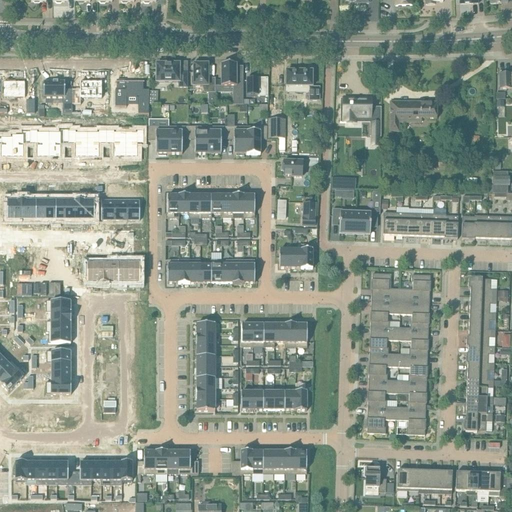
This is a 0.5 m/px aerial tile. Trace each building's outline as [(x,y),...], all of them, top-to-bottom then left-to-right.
[(202,87),(204,93),(204,94),(215,94),(215,79),(208,79),(208,65),(203,65),(203,62),(195,62),(195,65),(193,65),(193,78),(192,78),(192,85),(194,85),(194,87),(202,87)] [(157,66),(156,66),(156,84),(179,84),(179,90),(187,89),(187,74),(179,74),(179,66),(165,66),(165,64),(157,64),(157,66)] [(236,81),(236,65),(221,65),(221,88),(233,88),(233,106),(243,106),(243,81),(236,81)] [(286,86),(286,88),(286,93),(310,93),(310,101),(319,101),(319,89),(312,88),(312,86),(312,73),(312,72),(311,72),(302,72),(301,72),(297,72),(288,72),(286,72),(286,73),(286,86)] [(511,74),(510,75),(510,74),(499,74),(500,90),(511,89),(511,74)] [(258,79),(246,79),(246,96),(257,96),(257,97),(268,97),(268,79),(258,79)] [(0,81),(0,97),(23,97),(23,81),(8,81),(8,80),(1,80),(1,81),(0,81)] [(43,82),(43,99),(44,99),(44,98),(63,98),(63,115),(72,115),(72,91),(65,91),(65,82),(64,82),(64,83),(44,83),(44,82),(43,82)] [(72,91),(72,106),(80,106),(81,100),(102,100),(102,83),(81,83),(81,91),(72,91)] [(115,91),(115,108),(126,108),(126,98),(138,98),(138,115),(148,115),(149,91),(143,91),(143,84),(144,84),(144,83),(124,83),(124,84),(125,84),(125,91),(115,91)] [(25,100),(25,114),(33,114),(33,100),(25,100)] [(340,100),(340,124),(352,124),(352,117),(370,117),(370,138),(380,138),(380,152),(381,108),(373,108),(362,108),(362,100),(352,100),(340,100)] [(390,103),(390,132),(399,133),(400,122),(419,122),(419,118),(437,119),(437,103),(390,103)] [(227,128),(227,141),(233,141),(233,155),(236,155),(236,157),(244,157),(244,155),(246,155),(246,128),(234,128),(234,116),(227,116),(227,128)] [(269,120),(269,138),(278,138),(284,138),(284,120),(269,120)] [(148,128),(148,141),(155,141),(155,155),(157,155),(157,157),(166,157),(166,155),(169,155),(169,128),(148,128)] [(169,128),(169,155),(182,155),(182,141),(188,141),(188,128),(169,128)] [(188,128),(188,141),(194,141),(194,155),(208,155),(208,128),(188,128)] [(208,128),(208,155),(221,155),(221,141),(227,141),(227,128),(208,128)] [(246,128),(246,155),(260,156),(260,141),(267,141),(267,128),(246,128)] [(49,133),(49,158),(61,158),(61,145),(68,145),(68,132),(68,130),(60,130),(60,133),(49,133)] [(12,136),(12,138),(12,158),(24,158),(24,145),(30,145),(30,132),(23,132),(23,136),(12,136)] [(30,132),(30,145),(37,145),(37,158),(49,158),(49,133),(38,133),(38,132),(30,132)] [(68,132),(68,145),(75,145),(75,158),(87,158),(87,133),(76,133),(76,132),(68,132)] [(87,133),(87,158),(99,158),(99,145),(106,145),(106,132),(98,132),(98,133),(87,133)] [(106,132),(106,145),(113,145),(113,158),(125,158),(125,133),(114,133),(114,132),(106,132)] [(125,133),(125,158),(137,158),(137,145),(143,145),(143,132),(137,132),(137,133),(125,133)] [(0,139),(0,144),(1,145),(1,158),(12,158),(12,138),(1,138),(1,139),(0,139)] [(303,157),(304,144),(291,144),(291,157),(303,157)] [(309,159),(309,167),(318,167),(318,159),(309,159)] [(281,164),(281,172),(283,172),(283,173),(284,173),(284,178),(285,178),(285,179),(291,179),(291,178),(302,178),(302,163),(283,162),(283,164),(281,164)] [(508,173),(493,173),(493,194),(508,194),(508,186),(509,186),(509,179),(508,179),(508,173)] [(190,215),(190,197),(190,196),(178,196),(178,197),(178,215),(190,215)] [(244,220),(244,197),(244,196),(232,196),(232,197),(232,220),(244,220)] [(178,215),(178,197),(167,197),(167,220),(178,220),(178,215)] [(200,220),(200,197),(190,197),(190,215),(190,220),(200,220)] [(210,215),(210,197),(200,197),(200,220),(210,220),(210,215)] [(222,215),(222,197),(210,197),(210,215),(222,215)] [(232,220),(232,197),(222,197),(222,215),(222,220),(232,220)] [(255,197),(244,197),(244,220),(255,220),(255,197)] [(16,202),(17,221),(26,221),(26,201),(16,201),(16,202)] [(26,201),(26,221),(36,221),(36,202),(27,202),(27,201),(26,201)] [(65,202),(65,221),(75,221),(75,201),(74,201),(74,202),(65,202)] [(75,201),(75,221),(85,221),(85,201),(75,201)] [(85,201),(85,221),(94,221),(94,202),(85,202),(85,201)] [(7,202),(7,221),(17,221),(16,202),(7,202)] [(36,202),(36,221),(46,221),(46,202),(36,202)] [(46,202),(46,221),(55,221),(55,202),(46,202)] [(55,202),(55,221),(65,221),(65,202),(55,202)] [(101,202),(101,222),(114,222),(114,202),(101,202)] [(114,202),(114,222),(127,222),(127,202),(114,202)] [(127,202),(127,222),(140,222),(140,202),(127,202)] [(303,204),(302,227),(314,228),(315,205),(303,204)] [(396,215),(395,238),(408,238),(408,215),(409,210),(409,209),(396,209),(396,215)] [(354,236),(355,212),(333,211),(333,210),(332,210),(332,223),(340,223),(339,235),(344,235),(344,236),(354,236)] [(377,212),(355,212),(354,236),(365,236),(370,236),(370,224),(377,224),(378,212),(377,212)] [(395,238),(396,215),(383,214),(383,237),(395,238)] [(408,215),(408,238),(420,238),(421,215),(408,215)] [(433,216),(421,215),(420,238),(432,239),(433,216)] [(432,239),(444,239),(445,217),(446,217),(446,216),(433,216),(432,239)] [(444,239),(444,240),(457,241),(458,218),(446,217),(445,217),(444,239)] [(474,240),(486,241),(487,218),(474,217),(474,218),(475,218),(474,240)] [(474,240),(475,218),(474,218),(462,218),(461,241),(474,241),(474,240)] [(498,241),(499,218),(487,218),(486,241),(498,241)] [(511,219),(499,218),(498,241),(511,242),(511,219)] [(312,256),(312,246),(301,246),(301,251),(301,270),(312,270),(312,264),(314,264),(314,256),(312,256)] [(290,270),(290,251),(279,251),(279,269),(290,270)] [(301,270),(301,251),(290,251),(290,270),(301,270)] [(211,266),(211,285),(222,285),(222,261),(221,261),(221,254),(211,254),(211,266)] [(178,285),(178,261),(167,261),(167,285),(178,285)] [(190,285),(190,261),(178,261),(178,285),(190,285)] [(200,285),(200,266),(200,261),(190,261),(190,285),(200,285)] [(232,285),(232,261),(222,261),(222,285),(232,285)] [(244,285),(244,261),(232,261),(232,285),(244,285)] [(255,261),(244,261),(244,285),(255,285),(255,261)] [(108,265),(108,285),(109,285),(109,284),(118,284),(118,262),(118,265),(108,265)] [(118,262),(118,284),(129,284),(129,262),(118,262)] [(129,262),(129,284),(140,284),(140,262),(129,262)] [(87,265),(87,284),(98,284),(98,285),(98,265),(87,265)] [(98,265),(98,285),(108,285),(108,265),(98,265)] [(211,285),(211,266),(200,266),(200,285),(211,285)] [(371,302),(400,304),(401,291),(389,290),(389,283),(391,283),(391,276),(372,275),(371,302)] [(401,291),(400,304),(429,305),(430,277),(411,277),(411,284),(413,284),(413,291),(401,291)] [(470,297),(470,298),(496,298),(497,291),(497,281),(482,281),(482,279),(470,279),(470,280),(468,280),(468,290),(472,290),(472,297),(470,297)] [(496,298),(470,298),(472,298),(471,305),(468,305),(467,315),(471,315),(471,314),(490,315),(490,306),(496,306),(496,301),(496,298)] [(46,302),(46,314),(71,314),(71,313),(70,313),(70,302),(46,302)] [(389,323),(387,323),(388,315),(400,315),(400,304),(371,302),(370,329),(389,330),(389,323)] [(410,324),(410,330),(428,331),(429,305),(400,304),(400,315),(412,316),(412,324),(410,324)] [(46,314),(46,324),(71,324),(71,314),(46,314)] [(467,331),(470,332),(470,331),(489,332),(489,331),(489,322),(495,323),(496,315),(490,315),(471,314),(471,315),(471,322),(467,322),(467,331)] [(46,324),(46,334),(70,334),(70,324),(71,324),(46,324)] [(215,325),(196,325),(196,336),(215,336),(215,325)] [(296,349),(296,326),(296,325),(284,325),(284,326),(284,344),(284,349),(296,349)] [(252,349),(252,326),(241,326),(241,349),(252,349)] [(263,349),(263,326),(252,326),(252,349),(263,349)] [(274,344),(274,326),(263,326),(263,349),(274,349),(274,344)] [(284,344),(284,326),(274,326),(274,344),(284,344)] [(307,326),(296,326),(296,349),(307,349),(307,339),(308,339),(308,331),(307,331),(307,326)] [(386,349),(386,341),(399,342),(399,330),(389,330),(370,329),(369,355),(388,356),(388,349),(386,349)] [(427,357),(428,331),(410,330),(399,330),(399,342),(411,342),(411,350),(409,350),(409,357),(427,357)] [(466,348),(470,348),(488,349),(489,348),(489,339),(495,339),(495,332),(489,331),(489,332),(470,331),(470,332),(470,338),(466,338),(466,348)] [(46,334),(48,334),(48,345),(70,345),(70,334),(46,334)] [(215,347),(215,336),(196,336),(196,347),(215,347)] [(215,358),(215,347),(196,347),(196,358),(215,358)] [(469,365),(488,365),(488,356),(494,356),(495,348),(489,348),(488,349),(470,348),(470,355),(466,355),(465,365),(469,365)] [(70,353),(46,353),(46,364),(70,364),(70,353)] [(385,376),(385,368),(398,369),(398,356),(388,356),(369,355),(368,382),(387,382),(387,376),(385,376)] [(426,384),(427,357),(409,357),(398,356),(398,369),(410,369),(410,377),(408,377),(408,383),(426,384)] [(215,369),(215,358),(196,358),(196,369),(215,369)] [(2,360),(0,361),(0,373),(12,362),(11,362),(8,365),(2,360)] [(12,362),(0,373),(0,384),(0,385),(0,384),(0,385),(18,368),(18,367),(17,368),(12,362)] [(70,364),(46,364),(51,364),(51,374),(70,374),(70,364)] [(469,365),(469,372),(465,372),(465,382),(469,382),(487,382),(488,373),(494,373),(494,365),(488,365),(469,365)] [(18,368),(0,385),(8,393),(26,376),(18,368)] [(215,380),(215,369),(196,369),(196,380),(215,380)] [(51,384),(46,384),(71,384),(70,384),(70,374),(51,374),(51,384)] [(215,390),(215,380),(196,380),(196,390),(215,390)] [(385,402),(385,394),(397,395),(397,383),(387,382),(368,382),(367,408),(386,409),(386,402),(385,402)] [(465,389),(464,399),(468,399),(468,398),(487,399),(493,399),(493,386),(501,386),(501,382),(493,382),(487,382),(469,382),(468,389),(465,389)] [(425,410),(426,384),(408,383),(397,383),(397,395),(399,395),(398,403),(407,403),(407,409),(425,410)] [(71,384),(46,384),(46,396),(71,396),(71,384)] [(215,401),(215,390),(196,390),(196,401),(215,401)] [(252,412),(252,392),(241,392),(241,412),(252,412)] [(262,412),(262,392),(252,392),(252,412),(262,412)] [(273,412),(273,392),(262,392),(262,412),(273,412)] [(284,412),(284,392),(273,392),(273,412),(284,412)] [(295,412),(295,392),(284,392),(284,412),(295,412)] [(295,392),(295,412),(306,412),(306,392),(295,392)] [(464,415),(467,416),(467,415),(486,416),(486,415),(492,416),(492,407),(493,405),(493,399),(487,399),(468,398),(468,399),(468,406),(464,405),(464,415)] [(215,412),(215,401),(196,401),(196,412),(215,412)] [(384,429),(384,421),(396,422),(396,409),(386,409),(367,408),(367,435),(385,436),(385,429),(384,429)] [(425,437),(425,410),(407,409),(396,409),(396,422),(408,422),(408,430),(406,430),(406,436),(425,437)] [(467,415),(467,416),(467,422),(464,422),(463,432),(465,432),(465,433),(477,434),(477,433),(486,433),(492,433),(492,423),(492,416),(486,415),(486,416),(467,415)] [(155,476),(155,483),(167,483),(167,476),(167,453),(167,452),(155,452),(155,453),(155,476)] [(232,463),(232,476),(252,476),(252,453),(252,452),(241,452),(241,463),(232,463)] [(296,476),(296,453),(296,452),(284,452),(284,453),(284,476),(296,476)] [(144,463),(144,476),(155,476),(155,453),(144,453),(144,463)] [(167,453),(167,476),(178,476),(178,471),(178,453),(167,453)] [(178,471),(178,476),(190,476),(190,463),(190,453),(178,453),(178,471)] [(263,476),(263,453),(252,453),(252,476),(263,476)] [(273,476),(273,453),(263,453),(263,476),(273,476)] [(284,476),(284,453),(273,453),(273,476),(284,476)] [(306,453),(296,453),(296,476),(306,476),(306,466),(308,466),(308,458),(306,458),(306,453)] [(15,471),(13,471),(13,477),(15,477),(15,484),(26,484),(26,487),(26,463),(15,463),(15,471)] [(26,463),(26,487),(36,487),(36,464),(27,464),(27,463),(26,463)] [(111,464),(111,487),(121,487),(121,463),(121,464),(111,464)] [(121,463),(121,487),(122,487),(122,482),(132,482),(132,463),(121,463)] [(190,463),(190,476),(198,476),(198,463),(190,463)] [(36,464),(36,487),(46,487),(46,464),(36,464)] [(46,464),(46,487),(57,487),(57,464),(46,464)] [(57,464),(57,487),(74,487),(74,473),(68,473),(68,464),(57,464)] [(74,473),(74,487),(91,487),(91,464),(80,464),(80,473),(74,473)] [(91,464),(91,487),(91,482),(101,482),(101,487),(101,464),(91,464)] [(101,464),(101,487),(102,487),(111,487),(111,464),(101,464)] [(365,472),(365,478),(366,478),(365,488),(378,489),(378,494),(386,495),(393,495),(394,485),(386,485),(386,481),(379,481),(379,470),(375,470),(375,469),(369,468),(369,469),(366,469),(366,472),(365,472)] [(408,493),(409,472),(397,471),(397,492),(408,493)] [(419,491),(419,472),(409,472),(408,493),(418,493),(419,493),(419,491)] [(429,491),(430,472),(419,472),(419,491),(419,493),(418,493),(418,495),(429,495),(429,491)] [(440,492),(441,473),(430,472),(429,491),(429,495),(440,495),(440,492)] [(451,492),(452,473),(441,473),(440,492),(440,495),(451,496),(451,492)] [(455,492),(467,493),(467,474),(456,473),(455,492)] [(477,493),(478,474),(467,474),(467,493),(466,496),(477,497),(477,493)] [(488,493),(489,475),(478,474),(477,493),(477,497),(488,497),(488,493)] [(505,498),(506,477),(500,477),(500,475),(489,475),(488,493),(488,497),(505,498)] [(198,511),(220,511),(220,506),(209,506),(209,502),(203,502),(203,506),(198,506),(198,511)]
